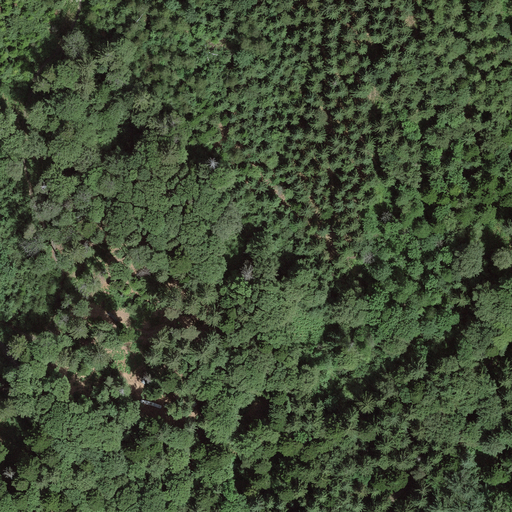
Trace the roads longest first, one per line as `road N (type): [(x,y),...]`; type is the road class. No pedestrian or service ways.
road 1 (track): [(0,342),(120,511)]
road 2 (track): [(372,511),(453,442),(511,416)]
